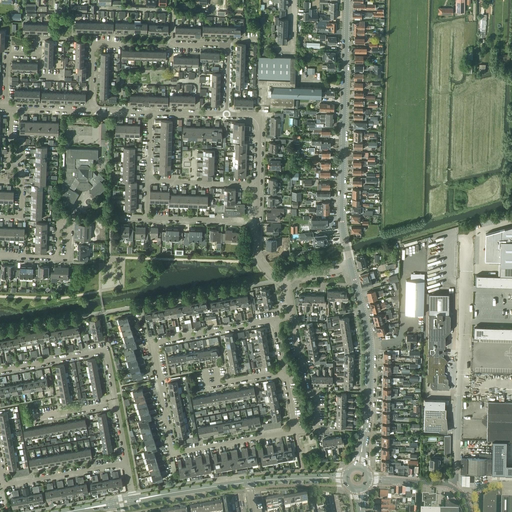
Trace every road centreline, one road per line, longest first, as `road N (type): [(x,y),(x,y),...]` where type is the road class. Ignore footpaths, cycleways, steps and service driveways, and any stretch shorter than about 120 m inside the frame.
road 1 (residential): [(273,320),(152,342),(173,453),(295,431)]
road 2 (tertiary): [(351,267),(341,217),(347,0)]
road 3 (unclassified): [(451,487),(466,263)]
road 4 (tertiary): [(358,467),(370,345),(351,267)]
road 5 (residential): [(114,405),(106,351),(0,372)]
road 6 (residential): [(0,470),(2,487),(125,464)]
road 7 (residential): [(295,431),(314,430),(314,396),(307,394),(292,317)]
road 8 (residential): [(226,115),(229,44),(173,43)]
